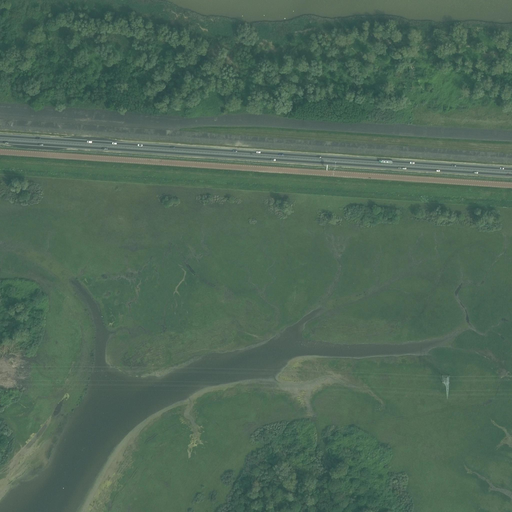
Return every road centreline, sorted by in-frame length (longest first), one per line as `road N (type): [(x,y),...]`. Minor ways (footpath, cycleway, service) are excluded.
road 1 (tertiary): [(511,185),(0,152)]
road 2 (trunk): [(511,170),(0,137)]
road 3 (trunk): [(0,142),(511,175)]
